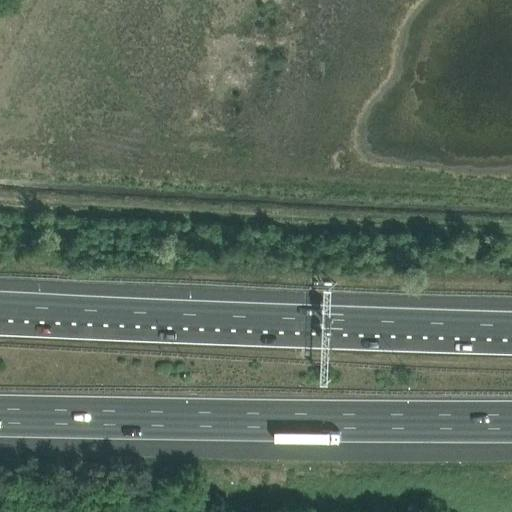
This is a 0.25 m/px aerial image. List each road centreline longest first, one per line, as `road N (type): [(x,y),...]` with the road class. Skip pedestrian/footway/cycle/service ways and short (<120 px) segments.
road 1 (motorway): [(511,340),(0,322)]
road 2 (motorway): [(0,415),(511,419)]
